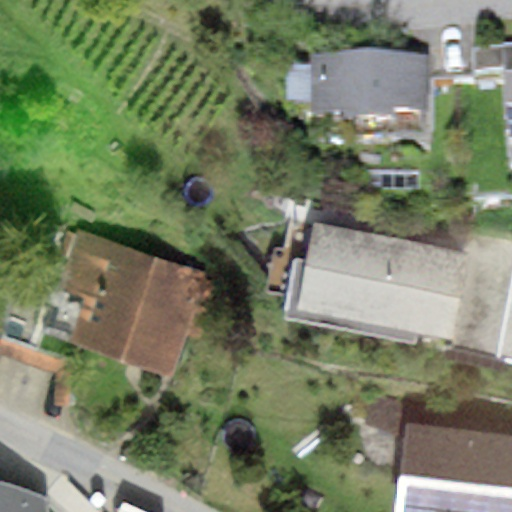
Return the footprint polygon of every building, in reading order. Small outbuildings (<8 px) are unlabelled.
[(507,80),(503,80),(510,171),(511,170),(511,47),(504,48),(507,80)] [(425,62),(311,64),(312,71),(285,72),(286,116),(312,115),(312,129),(342,129),(342,139),(396,138),(396,130),(425,130),(425,62)] [(469,254),(313,223),(296,309),(452,339),(469,254)] [(203,275),(78,236),(60,292),(81,299),(68,340),(172,373),(203,275)] [(511,245),(472,238),(469,254),(452,339),(451,349),(501,358),(511,294),(511,245)] [(511,511),(511,437),(403,426),(393,511),(511,511)] [(3,480),(0,480),(0,511),(47,511),(46,500),(3,480)]
